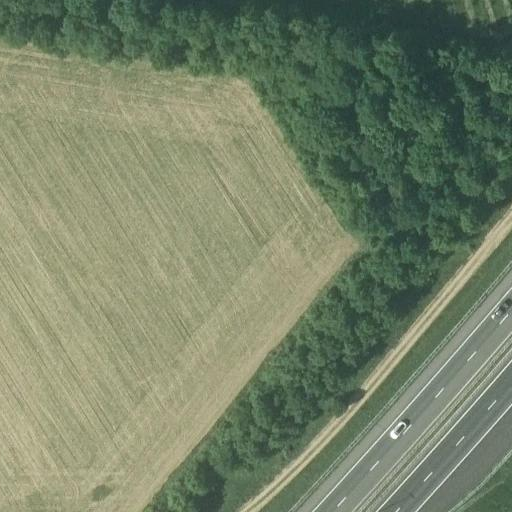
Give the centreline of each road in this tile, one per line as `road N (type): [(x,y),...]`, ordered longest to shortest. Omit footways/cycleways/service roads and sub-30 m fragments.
road 1 (track): [(511,220),(388,369),(247,511)]
road 2 (motorway): [(511,308),(331,511)]
road 3 (motorway): [(399,511),(511,385)]
